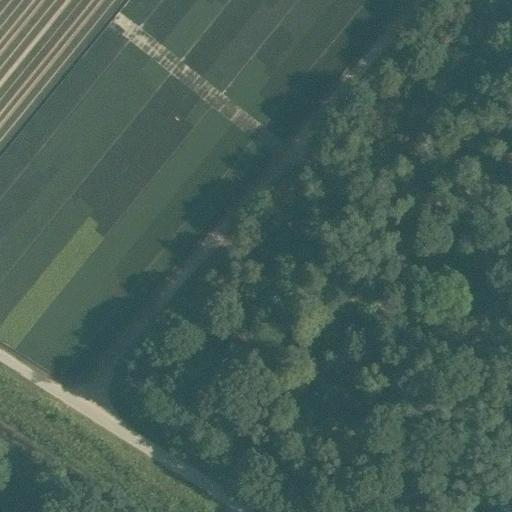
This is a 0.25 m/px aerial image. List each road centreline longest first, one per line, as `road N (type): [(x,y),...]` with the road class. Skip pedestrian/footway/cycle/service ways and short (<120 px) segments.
road 1 (track): [(87,412),(436,0)]
road 2 (unclassified): [(0,355),(247,511)]
